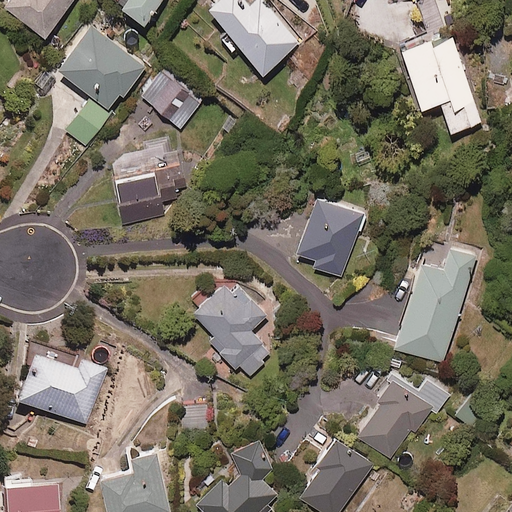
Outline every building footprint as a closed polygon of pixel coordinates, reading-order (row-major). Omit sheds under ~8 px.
[(9,0),(46,30),(70,0),(9,0)] [(157,0),(124,0),(144,16),(157,0)] [(252,0),(249,3),(247,0),(212,0),(211,1),(263,68),(298,40),(266,0),(252,0)] [(439,0),(426,0),(419,3),(429,32),(397,43),(416,102),(437,96),(448,128),(479,118),(439,0)] [(146,64),(92,21),(58,62),(112,105),(146,64)] [(206,97),(167,63),(142,91),(181,125),(206,97)] [(111,109),(89,94),(66,127),(88,142),(111,109)] [(171,152),(169,139),(143,142),(144,152),(116,155),(123,219),(163,215),(162,201),(186,198),(181,151),(171,152)] [(366,210),(318,191),(297,247),(317,254),(314,263),(341,273),(366,210)] [(478,252),(451,244),(444,264),(423,257),(395,342),(443,358),(478,252)] [(267,309),(233,270),(194,305),(216,330),(210,335),(247,376),(275,352),(250,324),(267,309)] [(76,366),(33,350),(16,397),(86,424),(108,366),(80,356),(76,366)] [(420,385),(394,366),(376,390),(383,396),(358,429),(391,453),(412,425),(416,428),(432,406),(436,408),(449,391),(428,375),(420,385)] [(485,405),(469,392),(455,410),(471,423),(485,405)] [(209,511),(266,511),(273,506),(269,501),(278,492),(260,473),(273,467),(258,433),(232,445),(243,469),(233,479),(224,470),(196,498),(209,511)] [(337,511),(374,459),(337,434),(299,490),(330,511),(337,511)] [(153,511),(170,509),(158,445),(132,450),(135,467),(102,473),(109,511),(153,511)] [(58,511),(57,482),(5,484),(6,511),(58,511)]
